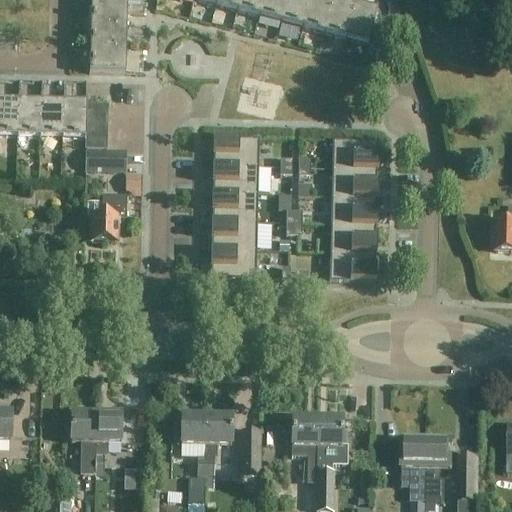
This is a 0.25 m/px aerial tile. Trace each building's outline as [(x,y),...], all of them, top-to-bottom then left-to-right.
[(90,0),(90,8),(126,9),(126,0),(90,0)] [(193,0),(192,4),(214,10),(216,0),(193,0)] [(216,0),(214,10),(236,15),(239,0),(216,0)] [(239,0),(236,15),(258,21),(263,0),(239,0)] [(263,0),(258,21),(279,27),(286,0),(263,0)] [(286,0),(279,27),(301,32),(309,0),(286,0)] [(323,0),(309,0),(301,32),(323,38),(332,2),(323,0)] [(341,5),(342,0),(332,0),(332,2),(323,38),(344,44),(354,8),(341,5)] [(355,0),(354,8),(344,44),(367,50),(376,14),(362,10),(365,0),(355,0)] [(90,8),(89,31),(126,32),(126,19),(144,19),(144,10),(126,9),(90,8)] [(89,31),(88,53),(125,54),(126,41),(143,41),(144,32),(126,32),(89,31)] [(88,53),(88,77),(124,78),(125,63),(142,63),(142,55),(125,54),(88,53)] [(4,82),(2,82),(0,81),(0,140),(17,141),(18,105),(4,104),(4,87),(4,82)] [(17,141),(27,141),(39,142),(40,105),(26,105),(27,88),(18,87),(18,105),(17,141)] [(39,142),(53,142),(61,142),(62,106),(49,106),(49,88),(40,88),(40,105),(39,142)] [(61,142),(85,143),(85,141),(85,129),(85,118),(86,107),(72,106),(72,89),(63,89),(62,106),(61,142)] [(86,107),(85,118),(107,119),(107,107),(86,107)] [(107,119),(85,118),(85,129),(107,130),(107,119)] [(85,129),(85,141),(107,141),(107,130),(85,129)] [(292,154),(293,142),(303,143),(303,134),(280,133),(279,153),(292,154)] [(85,141),(85,143),(84,152),(106,153),(107,141),(85,141)] [(213,141),(213,170),(258,171),(259,142),(213,141)] [(331,144),(330,173),(376,174),(376,145),(331,144)] [(86,154),(86,166),(86,176),(125,176),(125,155),(107,155),(86,154)] [(211,185),(209,157),(197,158),(198,186),(211,185)] [(279,164),(279,172),(291,172),(291,164),(279,164)] [(298,164),(297,172),(309,172),(310,164),(298,164)] [(142,169),(141,187),(156,187),(157,170),(142,169)] [(213,170),(212,198),(257,199),(258,171),(213,170)] [(291,172),(279,172),(279,180),(291,180),(291,172)] [(309,172),(297,172),(297,180),(309,181),(309,172)] [(330,173),(330,201),(375,202),(376,174),(330,173)] [(297,199),(310,200),(310,189),(297,189),(297,199)] [(212,198),(211,226),(257,227),(257,199),(212,198)] [(119,222),(125,222),(125,200),(101,200),(101,206),(87,205),(86,219),(91,219),(90,245),(116,245),(116,235),(119,235),(119,222)] [(330,201),(329,229),(375,230),(375,202),(330,201)] [(507,225),(495,225),(494,254),(511,254),(511,210),(507,211),(507,225)] [(285,216),(285,228),(293,228),(293,216),(285,216)] [(293,216),(293,228),(301,228),(301,216),(293,216)] [(211,226),(211,254),(256,255),(257,227),(211,226)] [(285,240),(293,240),(293,228),(285,228),(285,240)] [(293,228),(293,240),(301,240),(301,228),(293,228)] [(329,229),(328,257),(374,258),(375,230),(329,229)] [(255,284),(256,255),(211,254),(210,283),(255,284)] [(373,286),(374,258),(328,257),(328,285),(373,286)] [(280,284),(288,284),(289,272),(280,272),(280,284)] [(295,277),(294,285),(307,285),(307,277),(295,277)] [(10,417),(0,416),(0,445),(9,445),(10,417)] [(81,480),(103,480),(103,469),(86,469),(86,458),(94,458),(95,419),(70,418),(70,447),(82,447),(81,480)] [(120,419),(95,419),(94,458),(86,458),(86,469),(103,469),(103,460),(107,460),(107,447),(120,448),(120,419)] [(180,448),(204,449),(205,449),(206,420),(180,420),(180,448)] [(196,460),(196,471),(213,471),(213,462),(217,462),(217,449),(230,450),(231,421),(206,420),(205,449),(204,449),(205,460),(196,460)] [(315,462),(315,451),(315,422),(291,422),(290,451),(290,462),(306,462),(315,462)] [(315,462),(306,462),(307,473),(324,474),(324,483),(317,483),(315,511),(332,511),(333,474),(332,474),(332,469),(328,469),(328,451),(340,451),(341,423),(315,422),(315,451),(315,462)] [(239,480),(258,480),(259,437),(240,436),(239,480)] [(409,473),(409,505),(435,506),(436,497),(418,496),(418,485),(427,485),(427,445),(401,444),(400,473),(409,473)] [(451,445),(427,445),(427,485),(418,485),(418,496),(436,497),(435,506),(443,506),(443,484),(438,484),(438,473),(451,474),(451,445)] [(461,483),(457,482),(456,504),(476,505),(477,461),(461,461),(461,483)] [(316,511),(315,511),(317,483),(324,483),(324,474),(307,473),(306,462),(306,487),(300,487),(300,511),(316,511)] [(196,471),(196,482),(204,482),(204,492),(213,492),(213,471),(196,471)]
